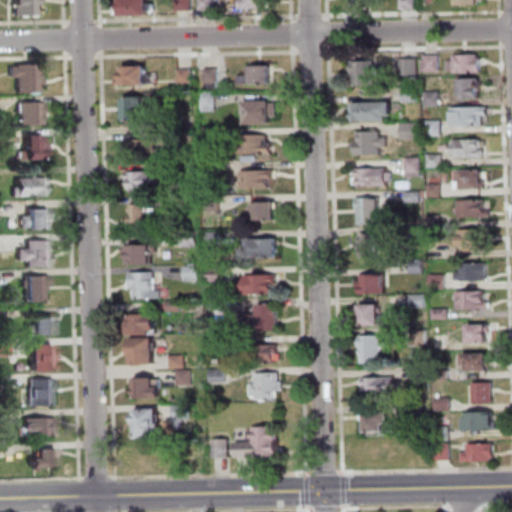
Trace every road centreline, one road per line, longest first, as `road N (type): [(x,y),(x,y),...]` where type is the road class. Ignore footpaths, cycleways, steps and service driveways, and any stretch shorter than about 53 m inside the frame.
road 1 (residential): [(99,511),(83,0)]
road 2 (residential): [(325,511),(310,0)]
road 3 (residential): [(511,29),(0,42)]
road 4 (secondary): [(472,487),(0,498)]
